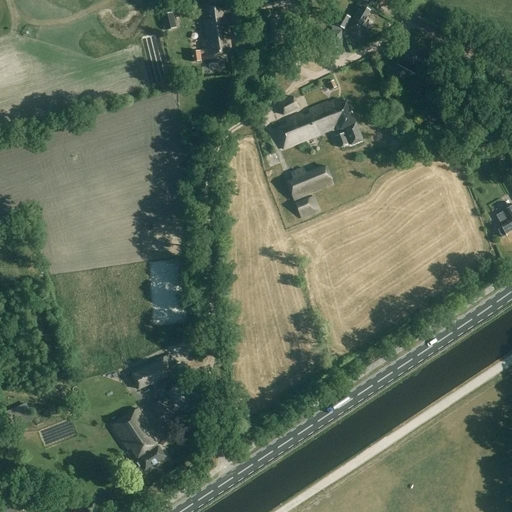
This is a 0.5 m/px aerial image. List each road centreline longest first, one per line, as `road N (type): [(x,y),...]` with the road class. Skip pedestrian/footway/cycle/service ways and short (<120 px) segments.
road 1 (track): [(301,79),(227,132),(209,165),(222,464)]
road 2 (primary): [(180,511),(511,290)]
road 3 (unclassified): [(280,511),(511,358)]
road 4 (tertiary): [(511,74),(378,0)]
road 5 (track): [(418,22),(301,79)]
